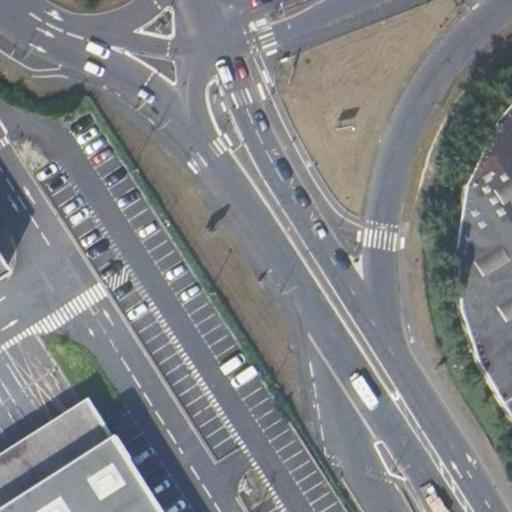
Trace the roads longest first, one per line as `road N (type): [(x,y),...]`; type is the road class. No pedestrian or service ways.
road 1 (secondary): [(194,116),(447,511)]
road 2 (tertiary): [(384,333),(380,239),(395,157),(428,85),(501,6)]
road 3 (secondary): [(384,333),(275,167),(216,46)]
road 4 (secondary): [(493,511),(384,333)]
road 5 (secondary): [(22,16),(127,70),(194,116)]
road 6 (tertiary): [(216,46),(266,37),(359,0)]
